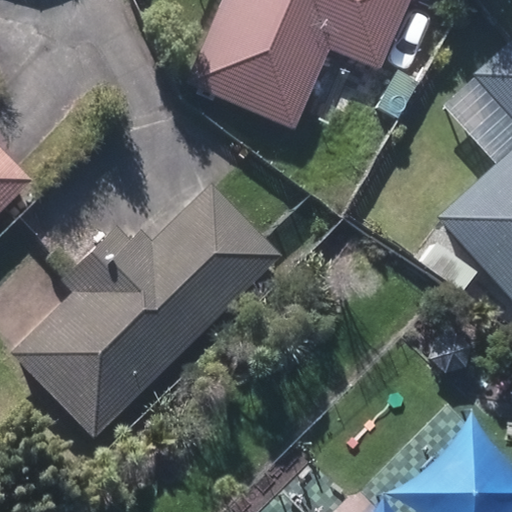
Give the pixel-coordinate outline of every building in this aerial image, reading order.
[(224,0),(185,90),(292,136),(326,54),(369,73),(355,103),(402,123),(419,85),(381,68),(409,0),(224,0)] [(511,154),(435,223),(511,309),(511,46),(472,82),(511,126),(511,154)] [(0,215),(28,188),(0,158),(0,215)] [(12,360),(92,442),(275,263),(209,194),(151,251),(138,237),(125,250),(113,238),(62,286),(75,300),(12,360)] [(467,437),(491,459),(509,440),(484,418),(467,437)] [(381,511),(366,497),(351,511),(381,511)]
